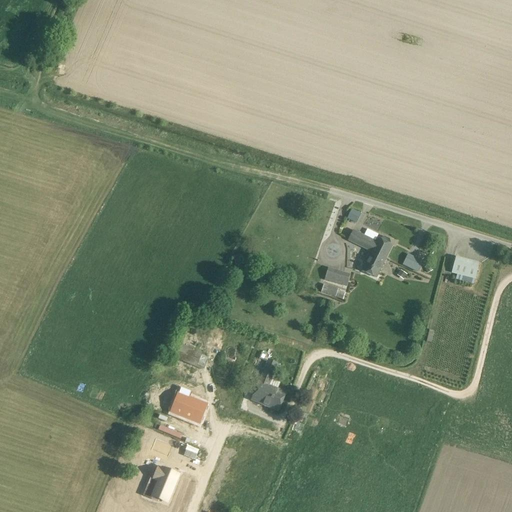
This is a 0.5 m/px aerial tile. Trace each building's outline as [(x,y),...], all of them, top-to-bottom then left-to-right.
[(345,218),(355,222),(359,213),(350,208),(345,218)] [(354,231),(349,241),(371,252),(386,260),(392,246),(391,245),(391,244),(390,240),(384,237),(380,239),(380,240),(378,239),(376,242),(354,231)] [(371,252),(362,271),(376,279),(386,260),(371,252)] [(479,263),(456,257),(451,274),(475,280),(479,263)] [(415,258),(410,269),(417,273),(422,262),(415,258)] [(430,265),(424,267),(427,273),(433,271),(430,265)] [(326,270),(322,282),(345,289),(348,276),(326,270)] [(397,276),(403,281),(407,275),(400,270),(397,276)] [(264,284),(272,289),(279,279),(271,274),(264,284)] [(322,286),(319,294),(341,302),(343,294),(322,286)] [(235,331),(207,400),(224,407),(238,371),(241,373),(255,339),(235,331)] [(185,348),(183,347),(181,348),(180,350),(181,352),(178,360),(196,368),(201,355),(186,349),(185,348)] [(286,393),(269,386),(278,364),(268,360),(259,382),(258,381),(251,400),(279,412),(286,393)] [(183,384),(193,388),(200,369),(190,365),(183,384)] [(200,423),(206,407),(188,399),(191,392),(181,388),(171,411),(200,423)] [(280,470),(247,456),(241,469),(275,483),(280,470)] [(179,475),(163,468),(163,469),(159,468),(154,479),(158,481),(151,496),(167,502),(179,475)]
